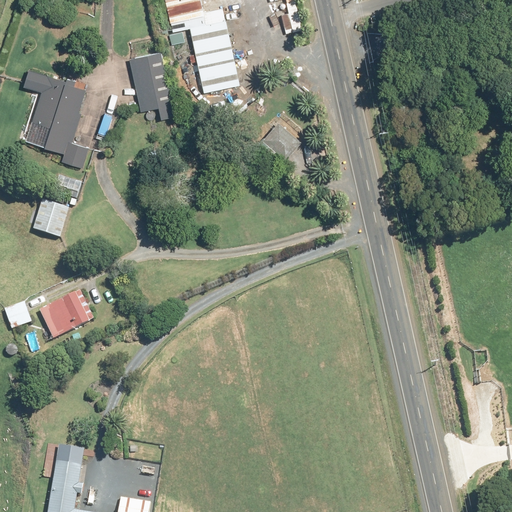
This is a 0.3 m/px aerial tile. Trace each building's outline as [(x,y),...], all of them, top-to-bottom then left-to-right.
[(208,92),(245,83),(227,8),(209,12),(205,0),(168,0),(176,32),(192,28),(208,92)] [(164,120),(180,116),(165,52),(133,59),(145,111),(161,107),(164,120)] [(39,90),(23,140),(67,154),(64,162),(85,168),(92,146),(75,141),(84,112),(79,111),(87,86),(34,69),(28,87),(39,90)] [(85,183),(61,176),(56,193),(80,199),(85,183)] [(73,208),(46,200),(37,230),(64,239),(73,208)] [(83,291),(43,310),(57,340),(97,321),(83,291)] [(27,303),(8,310),(15,330),(35,322),(27,303)] [(498,379),(474,384),(484,433),(508,428),(498,379)] [(165,456),(166,444),(156,443),(156,455),(165,456)] [(82,484),(87,448),(62,445),(52,511),(86,511),(78,511),(80,494),(86,495),(87,485),(82,484)] [(152,511),(154,502),(124,497),(121,511),(152,511)]
